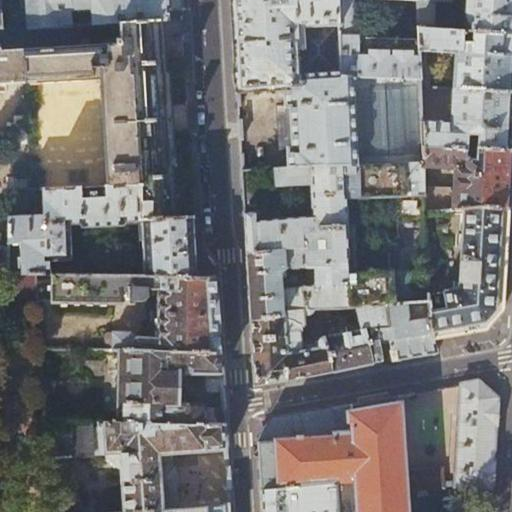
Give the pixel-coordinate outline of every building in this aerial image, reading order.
[(24,0),(26,27),(72,24),(71,10),(87,9),(88,23),(119,22),(161,19),(167,19),(167,9),(182,9),(181,0),(24,0)] [(231,0),(233,26),(237,91),(285,88),(300,87),(295,0),(231,0)] [(295,0),(300,87),(285,88),(286,107),(292,106),(293,126),(293,148),(288,148),(289,167),(423,163),(423,145),(421,113),(421,86),(420,79),(341,77),(337,0),(295,0)] [(337,0),(341,77),(420,79),(419,38),(351,37),(350,0),(337,0)] [(433,29),(435,0),(417,0),(418,28),(433,29)] [(511,0),(466,0),(465,31),(474,31),(511,33),(511,0)] [(161,19),(119,22),(120,39),(116,39),(116,44),(106,45),(106,54),(98,55),(100,77),(106,185),(138,184),(140,220),(174,217),(171,167),(173,167),(173,153),(168,81),(168,71),(165,71),(164,58),(163,42),(161,19)] [(464,31),(433,29),(418,28),(419,38),(420,79),(421,86),(429,87),(429,65),(425,65),(425,51),(455,53),(453,88),(511,91),(511,33),(474,31),(473,43),(463,42),(464,31)] [(98,44),(23,48),(25,81),(100,77),(98,55),(106,54),(106,45),(98,45),(98,44)] [(0,49),(0,82),(25,81),(23,48),(0,49)] [(511,145),(511,91),(453,88),(451,122),(428,121),(428,116),(426,113),(421,113),(423,145),(467,147),(477,148),(511,151),(511,145)] [(15,116),(16,143),(28,143),(26,115),(15,116)] [(466,163),(467,147),(423,145),(423,163),(423,166),(454,168),(453,190),(424,189),(425,210),(474,207),(508,209),(509,190),(511,151),(477,148),(476,163),(466,163)] [(423,166),(423,163),(289,167),(275,168),(276,181),(281,183),(312,182),(313,216),(263,221),(263,206),(258,206),(256,169),(241,169),(242,186),(244,213),(246,255),(304,246),(306,288),(331,287),(331,284),(347,283),(348,306),(356,306),(384,304),(428,301),(425,210),(424,189),(423,166)] [(7,189),(9,190),(30,189),(30,176),(6,177),(7,189)] [(81,187),(68,187),(69,224),(80,223),(80,226),(82,228),(120,226),(123,224),(123,221),(140,220),(138,184),(106,185),(104,185),(105,197),(81,198),(81,187)] [(43,215),(9,216),(9,234),(9,243),(21,243),(21,273),(36,273),(48,273),(49,260),(70,259),(69,224),(68,187),(42,189),(43,215)] [(504,281),(508,209),(474,207),(425,210),(428,301),(433,338),(484,331),(502,310),(504,281)] [(0,233),(9,234),(9,216),(9,214),(0,213),(0,233)] [(174,217),(140,220),(143,275),(158,276),(197,276),(197,275),(195,241),(194,217),(174,217)] [(303,308),(348,306),(347,283),(331,284),(331,287),(306,288),(304,246),(246,255),(248,284),(248,287),(250,320),(282,314),(282,309),(303,308)] [(85,274),(48,273),(36,273),(37,301),(131,303),(132,303),(133,302),(134,300),(142,301),(144,300),(146,299),(147,297),(147,296),(148,289),(158,289),(158,276),(143,275),(101,274),(85,274)] [(216,277),(197,276),(158,276),(158,289),(148,289),(147,296),(147,297),(146,299),(144,300),(142,301),(141,337),(135,337),(131,332),(105,332),(105,350),(118,350),(221,352),(218,306),(216,277)] [(433,338),(428,301),(384,304),(387,325),(376,327),(379,344),(390,342),(393,361),(407,358),(435,353),(433,338)] [(360,329),(301,341),(300,330),(305,324),(303,308),(282,309),(282,314),(283,313),(285,354),(324,347),(332,372),(344,369),(383,362),(379,344),(376,327),(387,325),(384,304),(356,306),(360,329)] [(282,314),(250,320),(252,348),(252,361),(254,385),(332,372),(324,347),(285,354),(283,313),(282,314)] [(223,391),(221,352),(118,350),(117,422),(142,422),(149,422),(225,424),(224,407),(204,406),(200,400),(179,401),(179,371),(205,372),(205,386),(208,390),(223,391)] [(455,485),(491,489),(497,398),(478,381),(461,384),(455,480),(455,485)] [(261,490),(335,483),(337,511),(403,511),(402,489),(401,478),(397,396),(273,418),(258,438),(258,439),(258,443),(261,490)] [(44,420),(46,456),(105,454),(105,460),(114,466),(118,466),(122,511),(118,511),(230,511),(230,504),(162,509),(161,494),(160,467),(159,452),(227,448),(225,424),(149,422),(149,429),(142,428),(142,422),(117,422),(44,420)] [(160,467),(161,494),(175,493),(173,466),(160,467)] [(413,477),(413,488),(442,486),(442,480),(441,468),(412,469),(413,477)] [(402,489),(413,488),(413,477),(401,478),(402,489)] [(332,511),(337,511),(335,483),(261,490),(261,511),(332,511)]
